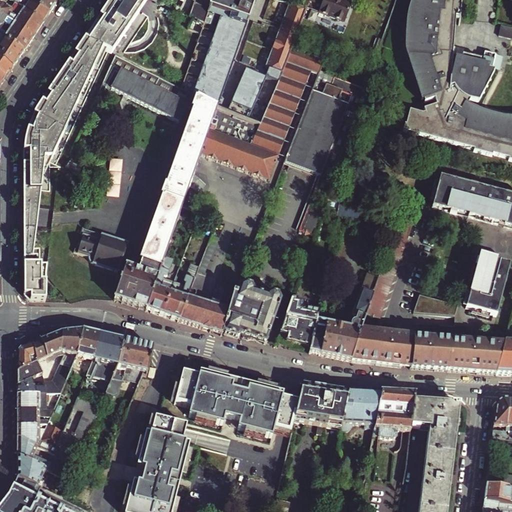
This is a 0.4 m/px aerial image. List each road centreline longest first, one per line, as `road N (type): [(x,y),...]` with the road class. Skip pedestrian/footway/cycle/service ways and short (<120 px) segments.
road 1 (secondary): [(480,389),(330,378),(97,321),(9,319)]
road 2 (tertiary): [(85,0),(6,120),(1,217)]
road 3 (residential): [(480,389),(466,511)]
road 4 (tertiary): [(0,489),(0,368)]
